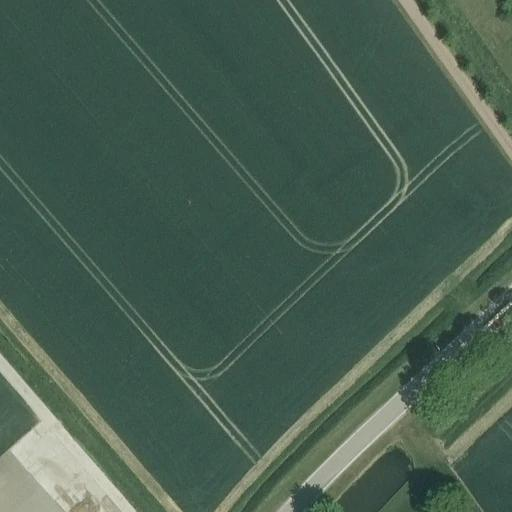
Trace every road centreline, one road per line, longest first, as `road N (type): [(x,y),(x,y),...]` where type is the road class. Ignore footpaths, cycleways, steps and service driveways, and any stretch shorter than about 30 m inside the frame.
road 1 (tertiary): [(293,511),(511,296)]
road 2 (track): [(0,375),(117,511)]
